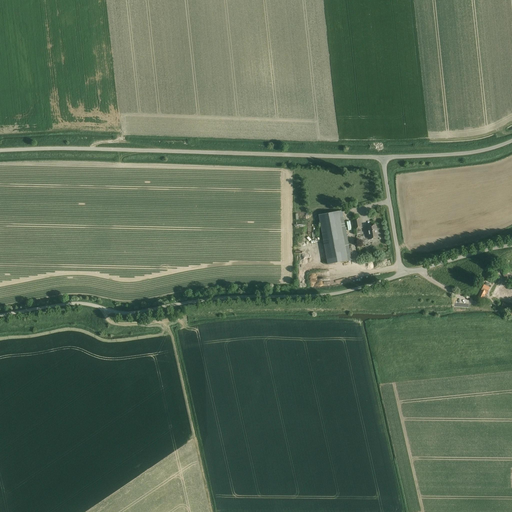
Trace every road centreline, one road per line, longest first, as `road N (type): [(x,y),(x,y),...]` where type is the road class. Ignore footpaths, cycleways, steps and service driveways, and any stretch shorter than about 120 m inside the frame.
road 1 (unclassified): [(0,315),(70,303),(133,313),(224,297),(318,295),(401,274)]
road 2 (unclassified): [(381,157),(0,151)]
road 3 (unclassified): [(381,157),(453,154),(511,140)]
